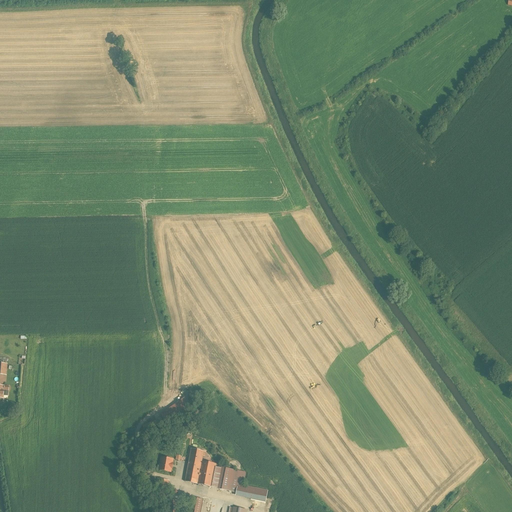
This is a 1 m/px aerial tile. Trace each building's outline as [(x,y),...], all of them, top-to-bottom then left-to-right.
[(8,387),(0,386),(0,398),(3,399),(4,394),(8,394),(8,387)] [(192,414),(180,400),(165,412),(172,421),(181,415),(185,420),(192,414)] [(155,429),(153,422),(142,427),(144,433),(155,429)] [(206,452),(189,449),(182,482),(234,492),(233,497),(264,503),(266,492),(240,486),(243,473),(214,467),(215,464),(202,462),(203,457),(205,458),(206,452)] [(173,459),(160,458),(158,471),(171,473),(173,459)] [(168,481),(156,479),(153,499),(164,501),(168,481)] [(200,511),(203,501),(193,499),(190,511),(200,511)] [(177,511),(178,502),(167,502),(166,511),(177,511)]
